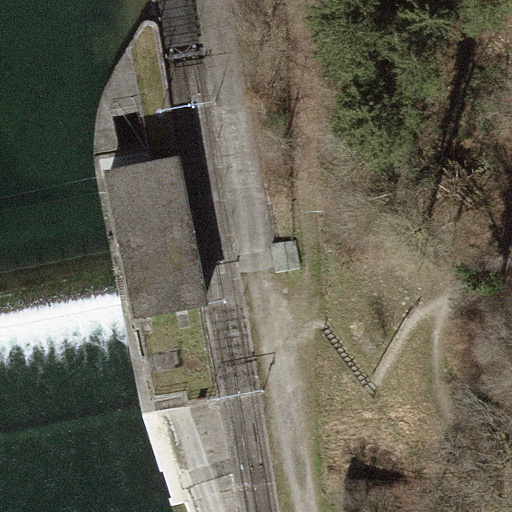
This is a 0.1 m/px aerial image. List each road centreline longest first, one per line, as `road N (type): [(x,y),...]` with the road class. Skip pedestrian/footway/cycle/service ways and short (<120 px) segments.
road 1 (track): [(291,319),(310,281),(296,0)]
road 2 (track): [(310,511),(291,319)]
